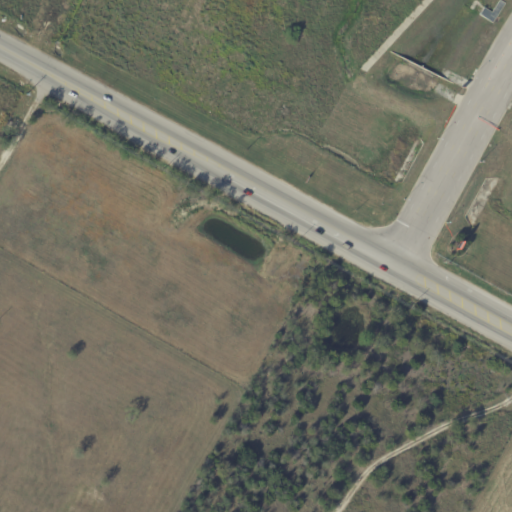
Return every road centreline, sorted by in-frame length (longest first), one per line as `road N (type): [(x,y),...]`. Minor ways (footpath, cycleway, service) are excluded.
road 1 (secondary): [(0,44),(229,170)]
road 2 (residential): [(511,40),(380,254)]
road 3 (residential): [(406,267),(511,81)]
road 4 (secondary): [(229,170),(406,267)]
road 5 (secondary): [(406,267),(511,325)]
